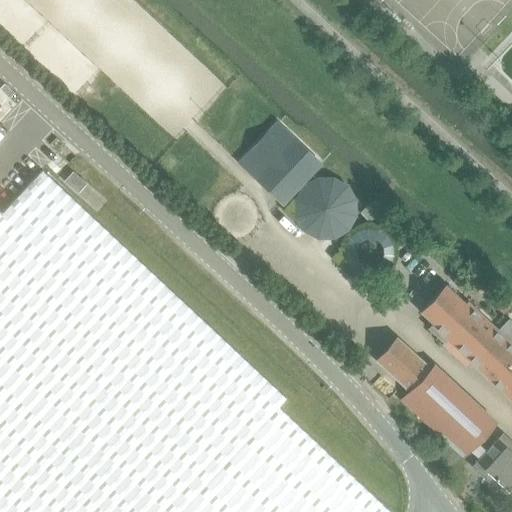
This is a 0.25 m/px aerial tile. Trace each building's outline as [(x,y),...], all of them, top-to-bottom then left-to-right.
[(282,121),(243,163),(279,198),(319,156),(282,121)] [(0,511),(389,511),(278,407),(286,399),(217,337),(144,268),(40,172),(0,215),(0,511)] [(350,217),(349,212),(348,206),(345,202),(341,197),(336,193),(332,192),(328,191),(322,190),(318,191),(311,193),(304,199),(301,203),(299,207),(298,212),(297,218),(298,223),(300,228),(302,232),(306,236),(310,239),(314,241),(319,242),(326,243),(333,241),(335,240),(342,235),(346,230),(348,226),(349,222),(350,217)] [(369,203),(360,212),(369,221),(378,211),(369,203)] [(444,286),(421,311),(433,323),(429,327),(441,337),(445,342),(442,345),(451,353),(449,355),(465,370),(471,362),(479,370),(507,340),(504,337),(500,333),(497,331),(467,302),(464,305),(444,286)] [(511,304),(511,301),(501,291),(492,301),(504,313),(511,304)] [(507,340),(479,370),(511,400),(511,321),(509,319),(497,331),(500,333),(504,337),(507,340)] [(470,451),(480,460),(473,467),(491,484),(496,479),(511,494),(511,442),(503,434),(493,445),(492,444),(487,451),(478,443),(494,426),(430,367),(429,368),(397,339),(377,362),(409,391),(400,400),(463,459),(470,451)]
